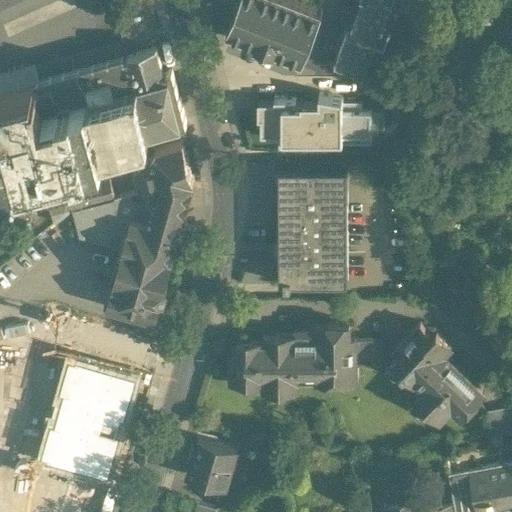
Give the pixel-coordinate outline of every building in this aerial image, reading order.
[(323,7),(304,0),(238,0),(227,29),(302,58),(323,7)] [(396,0),(349,0),(345,29),(392,34),(396,0)] [(511,45),(494,41),(490,56),(511,61),(511,45)] [(124,50),(0,86),(0,105),(4,118),(21,175),(105,151),(103,145),(187,121),(173,67),(162,70),(156,46),(126,54),(124,50)] [(266,129),(266,137),(371,139),(371,124),(384,125),(384,96),(301,94),(301,96),(269,95),(248,94),(247,129),(266,129)] [(4,118),(0,119),(0,182),(21,176),(21,175),(4,118)] [(159,179),(147,220),(132,216),(124,244),(172,257),(180,230),(183,231),(187,219),(183,218),(194,180),(183,138),(157,145),(152,153),(159,179)] [(137,188),(115,194),(120,212),(132,216),(147,220),(159,179),(152,153),(134,172),(137,188)] [(348,165),(280,165),(280,167),(280,276),(280,278),(302,278),(302,280),(307,280),(307,278),(348,277),(348,276),(349,276),(348,167),(348,165)] [(110,175),(68,186),(73,205),(115,194),(110,175)] [(68,186),(47,192),(54,219),(55,220),(73,205),(68,186)] [(115,194),(73,205),(81,233),(124,245),(124,244),(132,216),(120,212),(115,194)] [(172,257),(124,244),(124,245),(120,259),(124,260),(119,275),(115,274),(112,286),(116,287),(112,302),(108,301),(107,302),(155,316),(161,295),(165,296),(168,284),(164,283),(172,257)] [(434,332),(421,320),(395,347),(399,351),(392,358),(423,388),(416,395),(441,418),(452,406),(461,414),(485,389),(445,351),(453,342),(438,328),(434,332)] [(350,321),(317,321),(317,328),(296,328),(296,332),(264,332),(264,338),(237,338),(237,351),(232,351),(232,379),(266,379),(266,387),(298,387),(298,379),(356,378),(356,362),(356,337),(356,335),(350,335),(350,321)] [(383,361),(383,336),(356,337),(356,362),(382,362),(383,361)] [(40,448),(104,466),(136,359),(71,340),(40,448)] [(511,405),(490,410),(494,433),(511,429),(511,405)] [(186,473),(193,433),(183,432),(176,472),(186,473)] [(237,445),(199,434),(188,472),(226,483),(237,445)] [(511,460),(452,472),(451,470),(450,470),(455,501),(457,511),(468,511),(511,503),(511,460)] [(15,511),(0,481),(0,511),(15,511)] [(92,511),(98,493),(56,482),(47,511),(92,511)] [(418,500),(387,506),(386,502),(384,502),(386,511),(443,511),(442,504),(440,496),(420,500),(419,496),(418,496),(418,500)] [(200,501),(196,511),(195,511),(178,507),(176,511),(218,511),(217,506),(200,501)] [(457,511),(455,501),(442,504),(443,511),(457,511)] [(235,511),(234,503),(217,506),(218,511),(235,511)]
